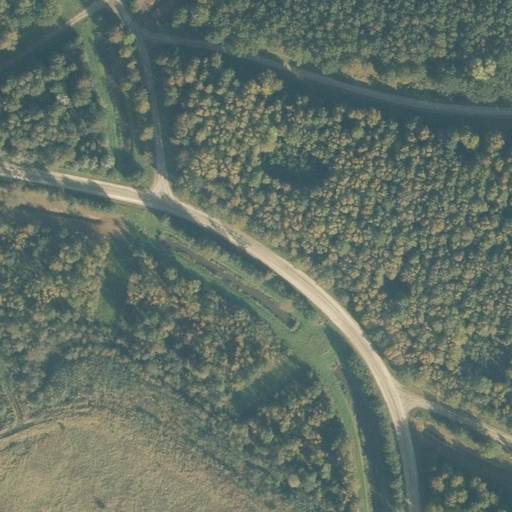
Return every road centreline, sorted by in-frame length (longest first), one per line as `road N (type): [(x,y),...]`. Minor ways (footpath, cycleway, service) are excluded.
road 1 (track): [(511,443),(389,388),(325,301),(247,241),(167,202),(0,169)]
road 2 (track): [(511,112),(408,105),(216,47),(141,35),(115,0)]
road 3 (unknown): [(159,201),(141,35)]
road 4 (track): [(413,511),(389,388)]
